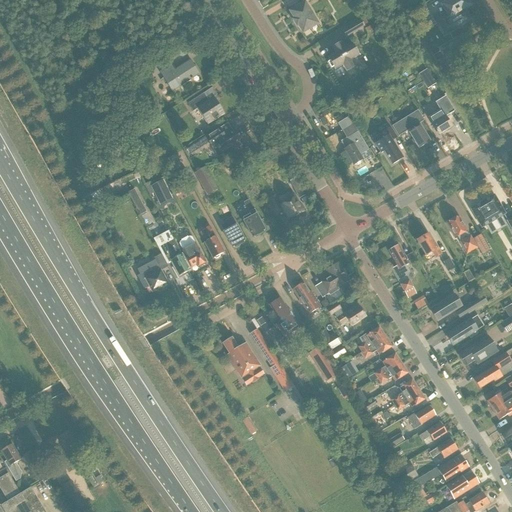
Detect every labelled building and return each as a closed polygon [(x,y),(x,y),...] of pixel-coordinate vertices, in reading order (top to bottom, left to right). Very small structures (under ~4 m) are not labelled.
[(466,0),(450,0),(443,5),(448,14),(442,18),(450,31),(469,19),(463,8),(469,5),(466,0)] [(303,33),(317,24),(305,3),(290,12),(293,18),(292,19),(296,26),(298,25),(303,33)] [(431,16),(424,21),(428,29),(436,24),(431,16)] [(361,21),(352,27),(356,33),(365,28),(361,21)] [(330,61),(327,63),(331,68),(334,67),(335,69),(342,65),(346,71),(354,67),(350,60),(357,56),(351,45),(344,50),(341,46),(334,50),(336,54),(329,59),(330,61)] [(199,74),(190,60),(172,72),(169,67),(160,73),(173,92),(199,74)] [(200,96),(188,104),(193,111),(197,108),(208,125),(224,114),(214,97),(205,103),(204,102),(201,97),(200,96)] [(452,128),(445,116),(454,111),(447,97),(441,101),(443,103),(434,108),(440,119),(432,124),(439,136),(447,131),(446,130),(450,127),(450,128),(452,128)] [(430,141),(422,128),(421,126),(419,127),(418,124),(425,120),(418,110),(392,125),(398,136),(409,129),(411,132),(409,133),(418,148),(430,141)] [(338,123),(338,124),(339,126),(342,131),(353,125),(349,117),(338,124),(338,123)] [(243,143),(233,128),(222,136),(218,130),(206,137),(218,157),(222,155),(225,153),(226,154),(235,148),(235,149),(241,145),(241,144),(243,143)] [(382,138),(383,139),(375,144),(381,153),(384,151),(392,165),(403,158),(395,145),(394,145),(392,141),(397,138),(391,128),(386,131),(388,134),(382,138)] [(361,161),(362,160),(359,155),(368,150),(361,139),(362,139),(357,131),(340,142),(345,149),(344,150),(347,155),(342,158),(347,166),(352,163),(354,165),(355,164),(357,166),(360,163),(361,161)] [(199,141),(192,145),(195,150),(202,146),(199,141)] [(141,147),(130,153),(133,160),(145,154),(141,147)] [(205,167),(195,173),(207,195),(218,189),(205,167)] [(177,197),(191,189),(185,177),(170,185),(177,197)] [(297,178),(290,181),(299,198),(306,194),(297,178)] [(155,194),(165,188),(162,183),(152,188),(155,194)] [(165,188),(155,194),(160,205),(167,201),(168,202),(172,200),(165,188)] [(135,203),(142,200),(136,190),(129,193),(135,203)] [(301,205),(299,206),(292,194),(284,198),(287,203),(282,206),(289,219),(294,216),(295,217),(304,212),(301,205)] [(497,195),(474,209),(485,227),(508,213),(497,195)] [(249,200),(243,203),(249,213),(250,212),(255,210),(249,200)] [(141,204),(136,206),(140,215),(146,212),(141,204)] [(253,217),(244,221),(253,238),(255,236),(257,237),(259,236),(260,233),(264,231),(259,221),(262,220),(258,214),(255,209),(255,210),(250,212),(253,217)] [(221,225),(224,232),(233,248),(235,247),(236,248),(240,246),(240,244),(244,242),(239,232),(241,231),(238,224),(237,225),(233,216),(225,220),(226,222),(221,225)] [(458,217),(447,223),(452,232),(451,233),(455,239),(458,237),(467,253),(476,248),(470,239),(471,238),(458,217)] [(210,240),(204,243),(213,259),(214,258),(216,259),(219,257),(219,255),(224,253),(216,237),(215,237),(209,226),(204,229),(210,240)] [(441,255),(428,234),(417,240),(426,255),(432,252),(436,258),(441,255)] [(491,250),(482,235),(474,239),(483,255),(491,250)] [(182,251),(191,267),(196,265),(197,267),(206,263),(203,258),(204,257),(200,250),(199,250),(196,244),(195,244),(192,237),(189,237),(188,238),(187,237),(181,240),(181,241),(180,242),(179,244),(183,251),(182,251)] [(173,240),(159,247),(161,251),(167,262),(171,260),(179,276),(184,274),(188,274),(189,271),(190,271),(181,255),(173,240)] [(409,264),(399,245),(389,251),(389,250),(387,251),(387,252),(389,251),(397,266),(391,269),(408,299),(417,294),(409,281),(408,279),(409,272),(406,266),(409,264)] [(140,275),(137,277),(144,291),(149,288),(152,293),(168,284),(161,271),(168,267),(161,254),(154,258),(158,266),(140,275)] [(456,268),(450,259),(445,262),(451,271),(456,268)] [(327,271),(330,276),(315,286),(322,298),(329,293),(329,294),(339,288),(338,288),(349,281),(345,275),(346,274),(344,271),(342,271),(338,263),(327,271)] [(309,293),(303,283),(293,290),(309,314),(320,307),(311,292),(309,293)] [(430,311),(437,321),(461,306),(454,295),(430,311)] [(329,296),(320,301),(324,308),(333,302),(329,296)] [(460,318),(486,301),(483,296),(457,313),(460,318)] [(296,323),(290,314),(280,298),(279,299),(276,298),(274,300),(273,302),(269,305),(280,322),(276,325),(281,333),(285,330),(287,334),(297,327),(295,324),(296,323)] [(351,326),(366,317),(359,307),(356,310),(354,306),(343,313),(337,304),(327,310),(330,315),(334,313),(341,324),(348,320),(351,326)] [(264,312),(255,318),(264,333),(268,330),(272,337),(271,338),(274,344),(281,339),(264,312)] [(507,333),(511,329),(511,316),(501,324),(507,333)] [(446,335),(453,346),(469,336),(470,338),(477,334),(475,331),(477,330),(470,320),(446,335)] [(366,334),(359,339),(363,344),(359,347),(362,352),(385,338),(379,328),(367,336),(366,334)] [(285,392),(294,387),(257,330),(250,334),(272,367),(270,368),(285,392)] [(341,344),(335,334),(321,343),(327,353),(341,344)] [(474,346),(459,356),(465,366),(475,360),(477,364),(497,352),(488,337),(479,343),(479,344),(475,347),(474,346)] [(241,378),(260,366),(246,344),(238,348),(232,338),(223,344),(229,354),(227,356),(241,378)] [(385,338),(362,352),(366,357),(376,350),(379,355),(391,347),(385,338)] [(280,362),(287,357),(281,347),(273,352),(280,362)] [(474,380),(479,389),(493,380),(494,382),(511,371),(507,364),(511,362),(506,353),(492,362),(495,367),(488,371),(474,380)] [(337,372),(326,355),(316,361),(327,378),(337,372)] [(375,374),(378,378),(401,364),(398,360),(399,359),(397,356),(395,356),(395,355),(383,362),(386,367),(375,374)] [(347,380),(356,374),(349,364),(341,369),(347,380)] [(403,368),(401,364),(378,378),(382,384),(392,377),(395,381),(407,374),(406,372),(406,370),(405,368),(403,368)] [(375,374),(369,378),(372,382),(378,378),(375,374)] [(392,400),(395,405),(418,390),(415,387),(416,385),(414,382),(412,382),(412,381),(399,389),(402,393),(392,400)] [(501,392),(488,401),(493,411),(511,398),(511,389),(503,394),(501,392)] [(420,394),(418,390),(395,405),(398,410),(409,403),(412,408),(424,400),(423,398),(423,397),(421,394),(420,394)] [(360,391),(354,394),(361,405),(366,401),(360,391)] [(511,398),(493,411),(499,420),(507,415),(508,417),(511,414),(511,398)] [(378,405),(375,400),(364,407),(367,412),(378,405)] [(415,413),(407,418),(414,429),(421,425),(422,425),(428,421),(427,420),(435,415),(430,407),(422,412),(421,411),(416,415),(415,413)] [(250,436),(257,432),(248,417),(241,421),(250,436)] [(390,425),(387,420),(377,426),(381,431),(390,425)] [(447,433),(440,423),(419,436),(423,441),(430,436),(434,442),(447,433)] [(504,440),(507,445),(511,441),(511,427),(501,435),(502,436),(501,438),(503,440),(504,440)] [(406,439),(403,434),(390,442),(393,448),(406,439)] [(451,439),(429,453),(433,458),(441,453),(444,458),(457,450),(451,439)] [(52,446),(47,449),(54,461),(59,458),(60,461),(66,458),(65,455),(69,452),(67,449),(75,445),(72,440),(65,444),(63,440),(58,443),(56,440),(51,443),(52,446)] [(21,472),(16,463),(21,460),(12,445),(11,446),(9,445),(7,447),(7,448),(1,451),(7,461),(4,462),(15,482),(20,479),(21,472)] [(407,461),(401,450),(393,454),(399,465),(407,461)] [(32,469),(38,465),(30,453),(24,456),(32,469)] [(437,468),(428,474),(431,480),(439,475),(443,475),(447,482),(455,477),(455,475),(468,467),(462,457),(449,465),(448,464),(438,470),(437,468)] [(72,467),(78,477),(90,470),(85,460),(72,467)] [(414,467),(410,461),(402,467),(406,473),(414,467)] [(3,511),(44,511),(30,487),(20,493),(6,471),(0,474),(0,485),(9,500),(0,506),(3,511)] [(417,481),(412,484),(415,490),(421,486),(431,480),(428,474),(417,481)] [(463,480),(460,476),(447,484),(453,493),(463,487),(466,492),(472,488),(471,487),(478,483),(473,474),(463,480)] [(87,479),(93,488),(98,485),(93,476),(87,479)] [(76,511),(87,506),(71,480),(59,488),(74,511),(76,511)] [(454,507),(453,504),(440,511),(465,511),(468,511),(473,511),(474,511),(476,511),(489,504),(482,494),(469,502),(469,503),(465,505),(463,501),(454,507)]
